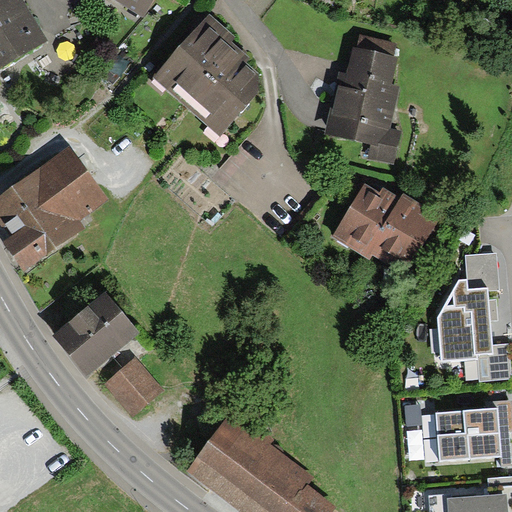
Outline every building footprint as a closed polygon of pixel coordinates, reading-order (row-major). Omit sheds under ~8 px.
[(47,42),(22,0),(0,0),(0,69),(36,48),(47,42)] [(113,0),(143,18),(153,0),(113,0)] [(210,16),(154,81),(221,141),(260,98),(258,76),(246,66),(256,55),(210,16)] [(335,94),(327,136),(372,146),(370,158),(394,163),(400,135),(389,133),(398,90),(391,89),(397,61),(392,60),(395,46),(361,39),(358,53),(352,52),(347,76),(339,75),(335,94)] [(68,149),(0,197),(0,224),(10,238),(3,243),(23,270),(82,227),(77,220),(105,201),(68,149)] [(333,239),(371,263),(374,259),(390,233),(386,230),(402,204),(387,195),(368,183),(333,239)] [(419,209),(405,200),(402,204),(386,230),(390,233),(374,259),(406,279),(441,222),(419,209)] [(498,254),(467,258),(469,283),(461,284),(439,320),(443,364),(479,362),(481,383),(511,380),(509,345),(494,347),(492,315),(490,292),(501,292),(498,254)] [(52,337),(85,376),(138,332),(106,293),(52,337)] [(164,393),(135,361),(104,389),(133,421),(164,393)] [(438,416),(442,464),(504,459),(502,438),(500,411),(438,416)] [(226,423),(188,472),(241,511),(326,511),(327,511),(298,488),(303,481),(226,423)] [(450,499),(451,511),(511,511),(510,494),(450,499)]
